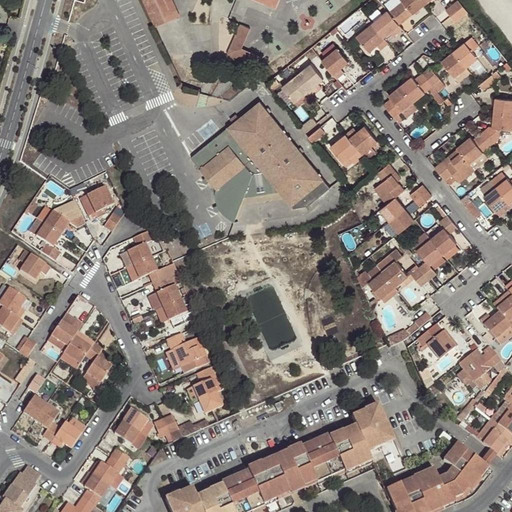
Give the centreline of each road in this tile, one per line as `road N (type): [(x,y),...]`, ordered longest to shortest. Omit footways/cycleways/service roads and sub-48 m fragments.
road 1 (residential): [(160,511),(147,482),(395,375),(508,473)]
road 2 (residential): [(75,287),(90,264),(136,374),(64,478),(13,448),(0,469)]
road 3 (residential): [(511,256),(483,244),(362,95)]
road 4 (tertiary): [(0,134),(41,0)]
